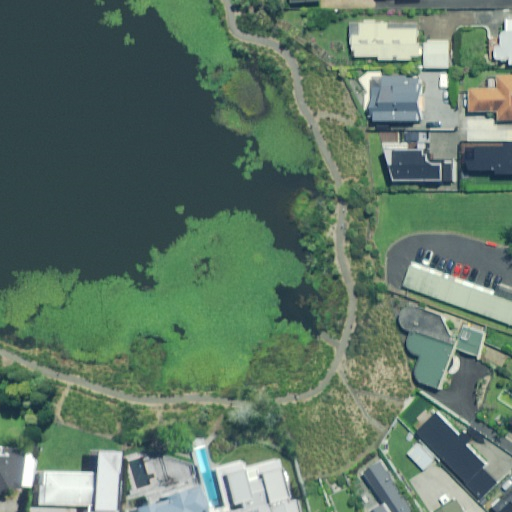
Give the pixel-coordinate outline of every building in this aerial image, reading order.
[(388,24),(376,24),(376,22),(365,21),(365,23),(361,23),(361,37),(354,37),(353,40),(350,40),(350,47),(353,47),(353,52),(356,52),(356,57),(379,58),(379,61),(412,62),(412,57),(421,58),(422,44),(417,44),(418,31),(388,30),(388,24)] [(511,22),(507,23),(507,33),(502,33),(502,47),(495,47),(496,62),(511,61),(511,66),(511,22)] [(449,42),(425,42),(425,70),(449,70),(449,42)] [(373,119),(373,123),(421,123),(421,106),(422,79),(384,77),(370,77),(367,74),(358,82),(366,91),(366,95),(363,95),(363,119),(373,119)] [(511,123),(511,74),(496,75),(497,89),(468,90),(469,114),(497,114),(498,124),(511,123)] [(511,291),(424,261),(414,288),(511,321),(511,291)] [(481,355),(490,329),(419,303),(415,304),(410,305),(406,309),(403,315),(404,320),(406,324),(409,327),(415,330),(412,337),(412,341),(413,344),(415,347),(418,350),(425,353),(420,364),(420,368),(421,372),(422,376),(426,379),(444,386),(458,348),(481,355)] [(463,438),(441,414),(419,435),(480,500),(497,484),(485,471),(489,467),(473,450),(478,445),(467,434),(463,438)] [(436,461),(420,443),(408,454),(423,472),(436,461)] [(0,496),(15,499),(17,487),(28,489),(33,454),(0,449),(0,496)] [(115,511),(116,465),(112,465),(112,454),(90,453),(90,474),(36,473),(35,505),(70,506),(83,506),(83,511),(115,511)] [(420,511),(385,459),(367,470),(389,503),(374,511),(420,511)] [(218,511),(210,482),(198,485),(205,511),(218,511)] [(200,511),(195,490),(178,495),(177,491),(158,496),(159,501),(130,509),(131,511),(200,511)] [(511,511),(511,490),(493,507),(498,511),(511,511)] [(292,511),(288,497),(264,503),(263,498),(232,506),(233,511),(292,511)] [(472,511),(463,497),(440,511),(472,511)]
